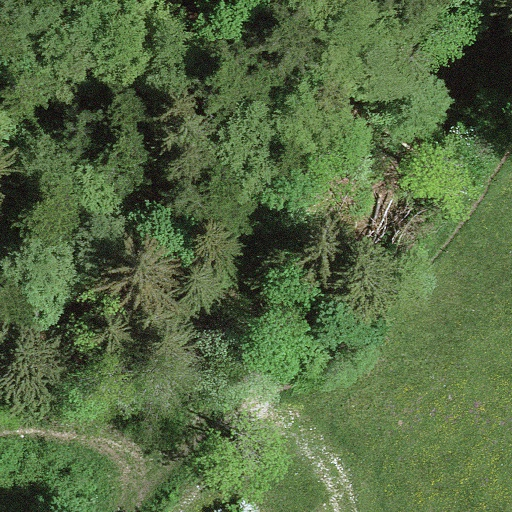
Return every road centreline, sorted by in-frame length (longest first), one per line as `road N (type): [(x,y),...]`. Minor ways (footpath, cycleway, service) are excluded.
road 1 (track): [(352,511),(339,468),(300,424),(273,410),(226,407)]
road 2 (track): [(226,407),(192,428),(116,511)]
